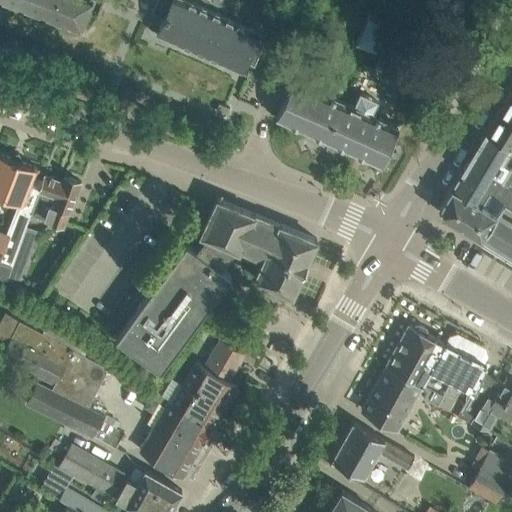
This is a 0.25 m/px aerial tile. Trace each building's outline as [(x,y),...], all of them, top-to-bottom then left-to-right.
[(27,0),(81,20),(88,0),(27,0)] [(156,0),(151,13),(163,18),(156,33),(241,70),(245,61),(255,65),(256,66),(264,48),(253,43),(258,32),(186,0),(156,0)] [(294,79),(277,117),(380,164),(397,125),(371,113),(377,101),(360,93),(354,106),(294,79)] [(511,144),(511,87),(487,130),(511,144)] [(511,144),(487,130),(462,170),(477,179),(483,170),(490,175),(493,171),(502,176),(508,166),(510,168),(511,164),(511,144)] [(0,193),(2,194),(16,157),(14,158),(0,152),(0,193)] [(0,259),(12,264),(20,241),(31,212),(30,212),(41,181),(32,178),(36,166),(17,159),(16,157),(2,194),(20,201),(8,233),(0,229),(0,259)] [(493,171),(490,175),(483,170),(477,179),(462,170),(440,206),(442,214),(455,222),(470,198),(479,203),(494,178),(501,182),(504,178),(502,176),(493,171)] [(41,181),(30,212),(31,212),(64,224),(69,210),(80,180),(64,174),(62,179),(44,173),(41,181)] [(470,198),(455,222),(480,237),(479,237),(480,238),(496,212),(496,213),(502,204),(511,209),(511,188),(501,182),(494,178),(479,203),(470,198)] [(292,294),(317,238),(217,197),(200,233),(204,235),(235,249),(239,250),(240,248),(263,259),(254,277),(292,294)] [(511,209),(502,204),(496,213),(496,212),(480,238),(481,239),(481,240),(511,258),(511,209)] [(231,255),(235,249),(204,235),(194,247),(186,241),(115,336),(160,369),(230,274),(222,267),(226,261),(227,262),(228,262),(229,262),(231,261),(231,260),(232,260),(232,258),(232,257),(232,256),(231,255)] [(34,246),(20,241),(12,264),(8,275),(21,280),(34,246)] [(12,264),(0,259),(0,276),(6,279),(8,275),(12,264)] [(37,379),(36,381),(102,421),(106,413),(89,404),(108,366),(73,348),(73,347),(5,311),(0,321),(0,354),(53,384),(52,387),(37,379)] [(408,323),(386,363),(422,383),(421,385),(428,389),(424,396),(448,409),(462,384),(466,387),(473,385),(457,412),(469,420),(494,377),(481,371),(486,362),(484,361),(487,354),(485,346),(457,332),(449,335),(446,342),(408,323)] [(235,383),(234,382),(226,377),(230,371),(231,371),(242,352),(221,340),(205,365),(196,360),(171,401),(211,424),(235,383)] [(422,383),(386,363),(361,407),(397,428),(417,393),(424,396),(428,389),(421,385),(422,383)] [(95,435),(102,421),(36,381),(26,400),(95,435)] [(511,385),(511,387),(502,382),(488,406),(481,402),(470,421),(480,427),(491,408),(509,418),(511,414),(511,413),(511,385)] [(139,448),(182,473),(202,439),(207,442),(215,428),(211,425),(211,424),(171,401),(158,394),(154,400),(164,406),(139,448)] [(121,430),(102,421),(95,435),(113,445),(121,430)] [(414,455),(354,421),(332,459),(364,477),(378,451),(407,467),(414,455)] [(143,511),(168,511),(172,506),(132,484),(122,478),(126,472),(70,441),(58,463),(143,511)] [(496,502),(511,473),(511,460),(489,448),(468,486),(496,502)] [(132,484),(172,506),(182,489),(142,467),(132,484)] [(58,495),(65,500),(85,511),(112,511),(113,511),(65,484),(58,495)] [(373,511),(375,510),(342,489),(327,511),(373,511)] [(85,511),(71,503),(65,500),(58,511),(85,511)]
